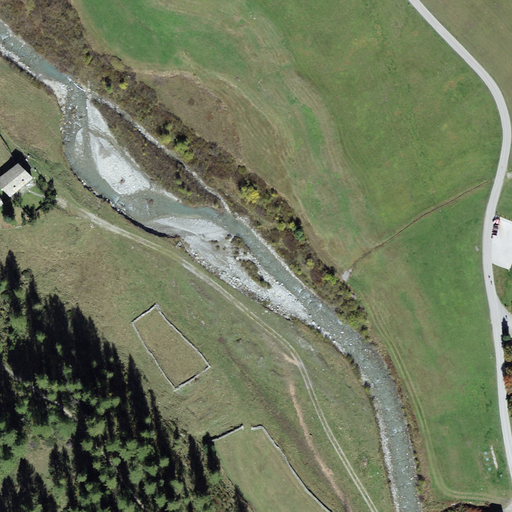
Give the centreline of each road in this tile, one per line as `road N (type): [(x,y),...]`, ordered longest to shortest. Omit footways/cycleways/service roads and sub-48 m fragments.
road 1 (unclassified): [(511,453),(485,245),(505,114),(499,93),(414,0)]
road 2 (track): [(61,199),(109,230),(186,261),(284,341),(373,511)]
